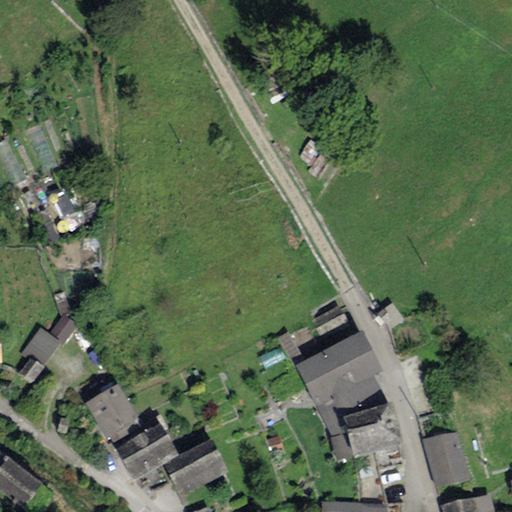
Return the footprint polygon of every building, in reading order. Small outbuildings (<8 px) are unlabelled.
[(338,307),(311,320),(319,336),(346,322),(338,307)] [(49,340),(39,333),(24,355),(42,368),(58,345),(62,348),(76,328),(63,319),(49,340)] [(362,330),(295,365),(331,437),(347,433),(343,417),(388,405),(373,376),(383,371),(362,330)] [(41,372),(30,364),(21,377),(32,384),(41,372)] [(138,422),(117,385),(84,403),(105,440),(138,422)] [(393,403),(388,405),(343,417),(347,433),(331,437),(336,460),(402,444),(393,403)] [(160,424),(114,450),(132,481),(163,464),(178,456),(160,424)] [(457,433),(421,441),(434,489),(470,481),(457,433)] [(178,456),(163,464),(180,497),(228,473),(212,439),(178,456)] [(0,467),(8,457),(0,450),(0,467)] [(43,484),(8,457),(0,467),(0,491),(23,509),(43,484)] [(492,511),(489,495),(441,506),(442,511),(492,511)] [(383,511),(384,505),(322,501),(321,511),(383,511)]
